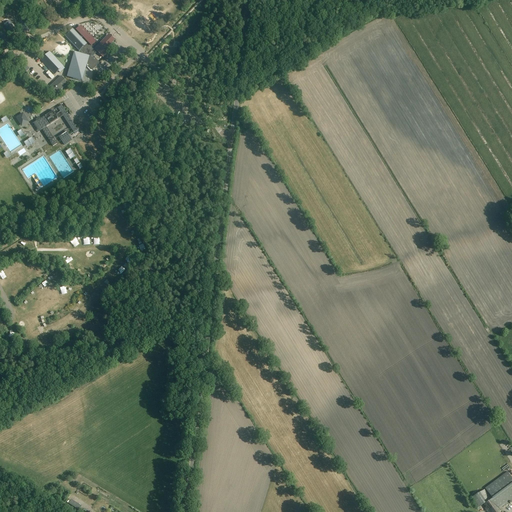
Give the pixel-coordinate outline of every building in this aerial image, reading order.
[(355,0),(352,6),(356,8),(361,0),(355,0)] [(30,30),(26,20),(20,22),(24,33),(30,30)] [(16,31),(10,21),(4,24),(10,34),(16,31)] [(148,25),(144,33),(149,35),(153,28),(148,25)] [(79,51),(79,53),(74,52),(67,77),(82,81),(87,66),(88,65),(92,70),(99,63),(93,56),(96,53),(90,47),(95,42),(80,26),(75,32),(73,29),(65,36),(79,51)] [(11,43),(4,34),(0,37),(0,40),(6,47),(11,43)] [(105,38),(99,44),(94,49),(97,53),(98,52),(103,57),(107,52),(110,49),(108,47),(111,44),(109,43),(113,39),(109,36),(106,40),(105,38)] [(54,75),(58,71),(60,73),(64,68),(63,67),(63,66),(49,52),(41,60),(54,75)] [(50,86),(57,94),(68,83),(61,76),(50,86)] [(41,119),(37,121),(42,129),(59,119),(56,115),(53,110),(53,111),(53,110),(52,111),(47,115),(47,114),(46,115),(42,118),(45,122),(43,123),(41,119)] [(23,112),(15,117),(22,126),(29,122),(23,112)] [(72,257),(67,262),(72,266),(76,260),(72,257)] [(100,264),(103,268),(108,264),(104,260),(100,264)] [(487,511),(502,511),(500,508),(511,499),(511,478),(507,472),(485,488),(492,498),(484,505),(486,507),(485,508),(487,511)] [(479,494),(473,497),(478,507),(484,503),(479,494)]
